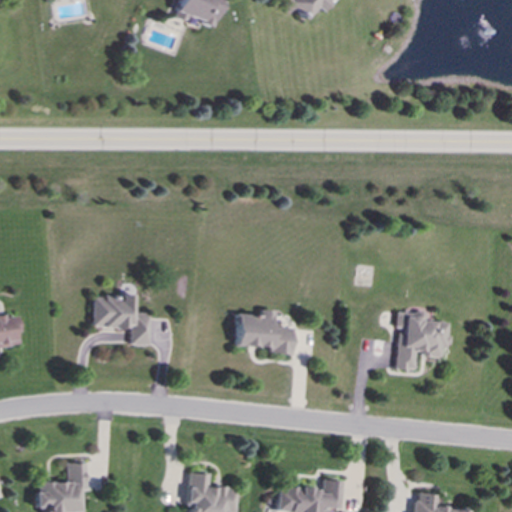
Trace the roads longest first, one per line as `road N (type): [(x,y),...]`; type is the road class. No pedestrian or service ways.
road 1 (residential): [(511,442),(105,403),(0,413)]
road 2 (residential): [(0,140),(511,143)]
road 3 (tertiary): [(511,143),(0,140)]
